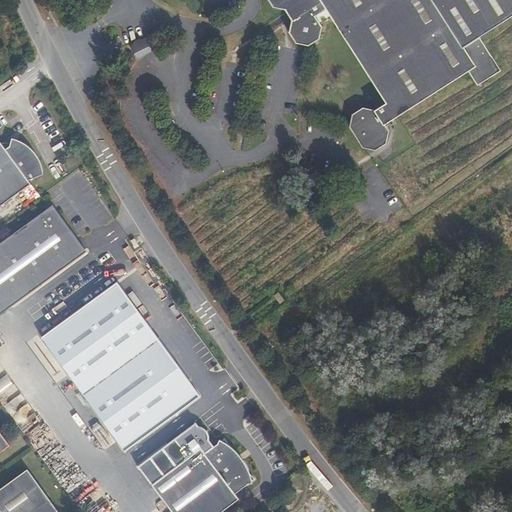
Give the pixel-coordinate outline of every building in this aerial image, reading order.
[(376,148),(386,142),(389,130),(385,124),(389,121),(469,72),(493,57),(480,38),(511,17),(511,0),(265,0),(270,7),(277,7),(283,8),(291,19),(288,28),(287,30),(295,42),(308,45),(318,37),(324,26),(321,21),(317,15),(327,8),(331,15),(333,17),(353,49),(380,90),(387,100),(375,108),(362,106),(351,112),(349,125),(362,145),(376,148)] [(321,21),(331,15),(327,8),(317,15),(321,21)] [(149,44),(137,49),(136,53),(138,58),(153,52),(149,44)] [(493,57),(469,72),(478,85),(502,71),(493,57)] [(0,141),(0,206),(32,184),(29,180),(43,170),(21,140),(23,139),(16,135),(8,132),(5,141),(2,144),(0,141)] [(29,143),(23,139),(21,140),(43,170),(29,180),(46,174),(45,169),(43,162),(39,155),(34,148),(29,143)] [(0,314),(88,251),(58,210),(48,209),(0,244),(0,314)] [(200,396),(119,284),(44,338),(124,450),(200,396)] [(279,291),(274,294),(280,303),(285,299),(279,291)] [(0,452),(10,445),(0,431),(0,452)] [(237,459),(226,440),(206,455),(202,449),(152,485),(171,511),(223,511),(239,501),(236,496),(256,481),(241,465),(237,459)] [(58,511),(27,469),(0,489),(0,511),(58,511)]
